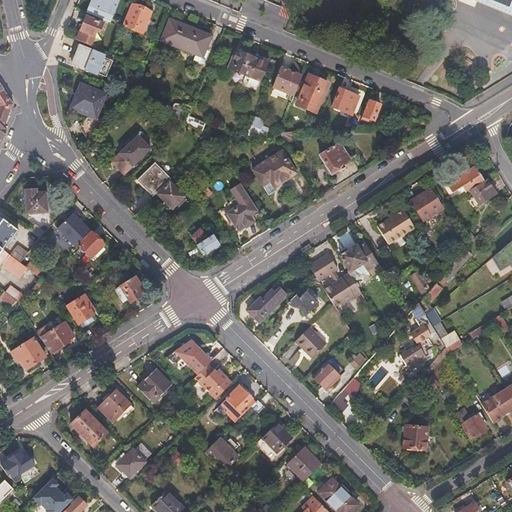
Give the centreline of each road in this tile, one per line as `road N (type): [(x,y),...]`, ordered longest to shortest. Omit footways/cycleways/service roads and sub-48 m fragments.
road 1 (tertiary): [(197,299),(471,124)]
road 2 (residential): [(179,0),(471,124)]
road 3 (tertiary): [(410,509),(197,299)]
road 4 (residential): [(29,116),(197,299)]
road 5 (tertiary): [(197,299),(22,410)]
road 6 (residential): [(22,410),(127,511)]
